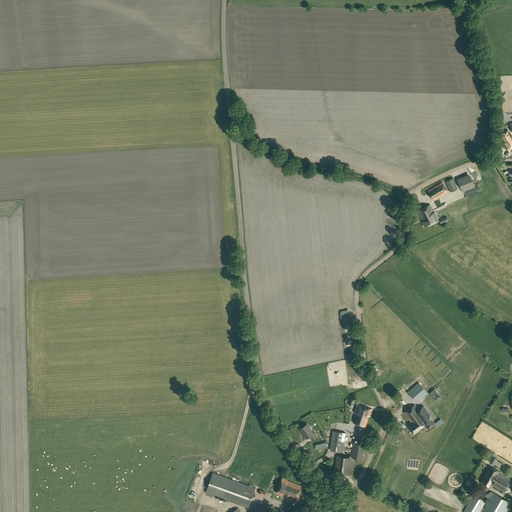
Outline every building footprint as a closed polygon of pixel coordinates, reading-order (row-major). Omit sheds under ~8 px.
[(500,135),(504,143),(503,143),(507,149),(511,146),(511,136),(509,130),(500,135)] [(450,192),(458,189),(453,178),(446,181),(450,192)] [(433,200),(448,191),(442,182),(428,191),(433,200)] [(473,182),(461,188),(461,189),(463,192),(475,187),(473,182)] [(425,227),(439,221),(435,212),(434,212),(430,204),(418,210),(423,222),(425,227)] [(394,364),(406,384),(416,377),(404,357),(394,364)] [(392,374),(393,382),(387,383),(388,385),(401,384),(401,383),(400,372),(390,373),(390,374),(392,374)] [(432,386),(426,379),(421,383),(427,390),(432,386)] [(425,396),(428,393),(419,382),(408,392),(417,403),(422,399),(423,400),(426,397),(425,396)] [(370,416),(372,409),(357,404),(355,413),(356,413),(353,422),(365,426),(369,415),(370,416)] [(428,428),(435,423),(429,416),(430,415),(424,406),(418,410),(414,405),(404,412),(413,424),(409,427),(413,433),(425,424),(428,428)] [(312,439),(317,436),(315,433),(314,433),(307,424),(300,428),(307,438),(310,436),(312,439)] [(391,440),(399,446),(405,437),(397,432),(391,440)] [(353,441),(351,458),(355,458),(363,459),(365,443),(353,441)] [(389,443),(383,461),(393,464),(399,446),(389,443)] [(337,456),(335,472),(336,472),(352,474),(355,458),(351,458),(338,456),(337,456)] [(504,492),(511,480),(500,473),(501,472),(492,467),(483,483),(490,488),(492,485),(493,486),(494,486),(504,492)] [(222,498),(229,478),(213,472),(205,493),(222,498)] [(297,499),(302,486),(287,481),(288,479),(282,477),(277,493),(283,495),(283,494),(297,499)] [(248,508),(256,487),(253,486),(253,487),(229,478),(222,498),(248,508)] [(505,511),(511,503),(493,492),(485,507),(483,506),(479,511),(505,511)] [(474,495),(463,511),(479,511),(483,506),(486,501),(474,495)]
